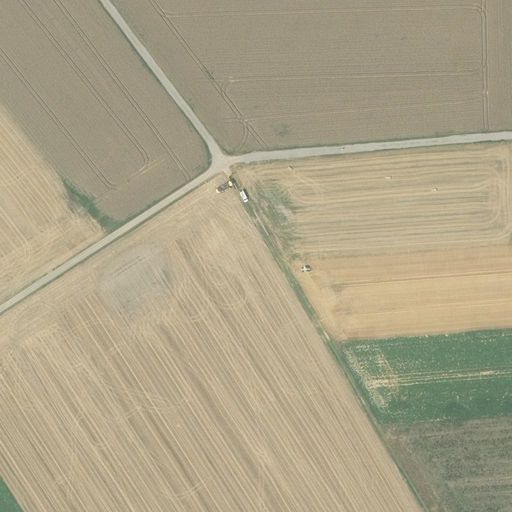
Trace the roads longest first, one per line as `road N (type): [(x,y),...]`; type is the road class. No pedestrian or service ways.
road 1 (track): [(224,164),(423,511)]
road 2 (track): [(511,138),(224,164)]
road 3 (track): [(0,309),(224,164)]
road 4 (track): [(224,164),(104,0)]
